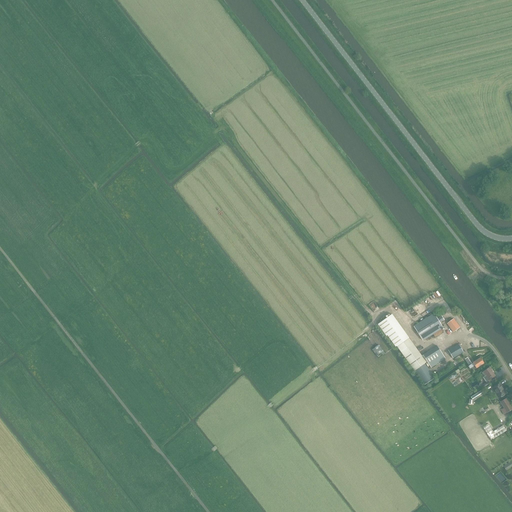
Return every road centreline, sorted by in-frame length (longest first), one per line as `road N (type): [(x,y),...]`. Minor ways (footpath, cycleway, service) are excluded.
road 1 (track): [(207,511),(0,251)]
road 2 (tertiary): [(511,238),(478,227),(301,0)]
